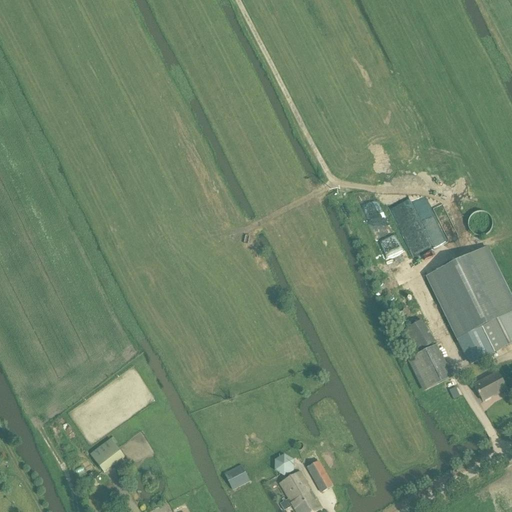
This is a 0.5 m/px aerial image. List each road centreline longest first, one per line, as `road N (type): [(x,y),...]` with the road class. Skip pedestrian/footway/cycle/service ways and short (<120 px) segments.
road 1 (track): [(409,272),(459,247),(461,227),(444,193),(338,183),(328,175),(238,0)]
road 2 (unclassified): [(406,511),(511,448)]
